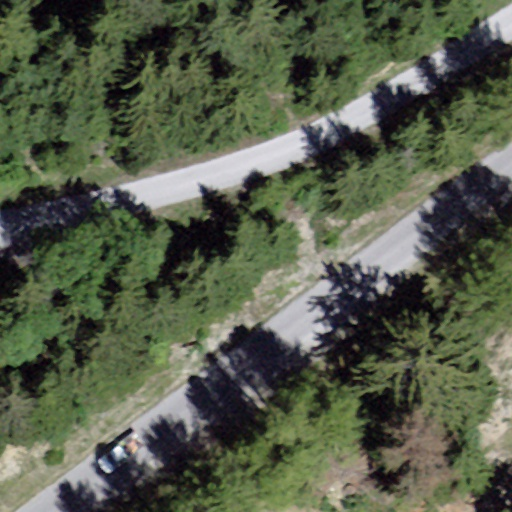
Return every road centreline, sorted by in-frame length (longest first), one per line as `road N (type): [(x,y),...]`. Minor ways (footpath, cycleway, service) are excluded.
road 1 (unclassified): [(511,148),(74,511)]
road 2 (residential): [(511,41),(277,173),(111,218),(0,231)]
